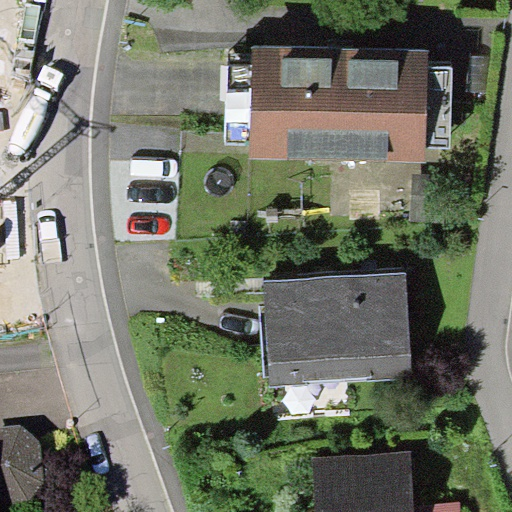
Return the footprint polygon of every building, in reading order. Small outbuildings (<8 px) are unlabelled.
[(250,158),(426,162),(426,146),(428,68),(429,49),(253,45),(250,158)] [(454,68),(428,68),(426,146),(452,147),(454,68)] [(271,385),(411,377),(405,272),(265,281),(266,309),(270,376),(271,385)] [(270,376),(266,309),(260,310),(264,376),(270,376)] [(0,426),(0,499),(30,498),(47,475),(43,442),(20,423),(0,426)] [(415,511),(415,505),(411,450),(313,457),(316,511),(415,511)] [(461,511),(460,502),(415,505),(415,511),(461,511)]
